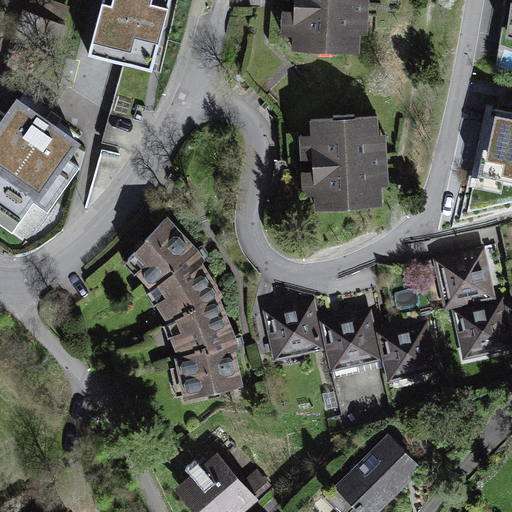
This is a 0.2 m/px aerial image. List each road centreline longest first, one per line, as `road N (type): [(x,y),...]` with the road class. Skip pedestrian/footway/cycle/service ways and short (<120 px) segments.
road 1 (residential): [(204,100),(231,107),(260,146),(249,214),(258,249),(279,269),(318,278),(363,268),(405,240),(437,195),(479,0)]
road 2 (residential): [(4,283),(44,277),(89,244),(164,155),(182,115),(204,100)]
road 3 (residential): [(4,283),(124,439),(160,511)]
road 4 (residential): [(511,417),(439,511)]
